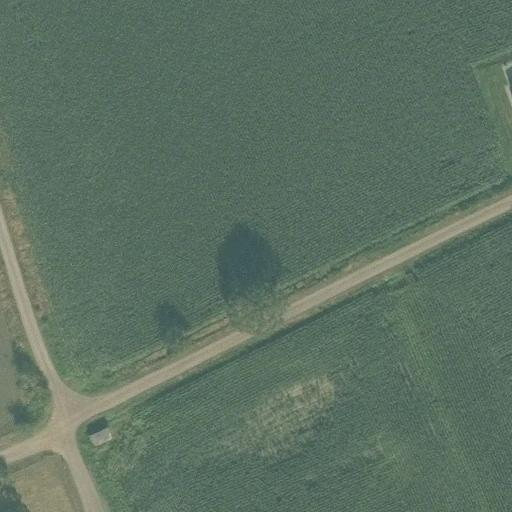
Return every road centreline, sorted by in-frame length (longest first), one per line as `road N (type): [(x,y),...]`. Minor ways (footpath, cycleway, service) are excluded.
road 1 (unclassified): [(65,424),(511,202)]
road 2 (unclassified): [(65,424),(0,229)]
